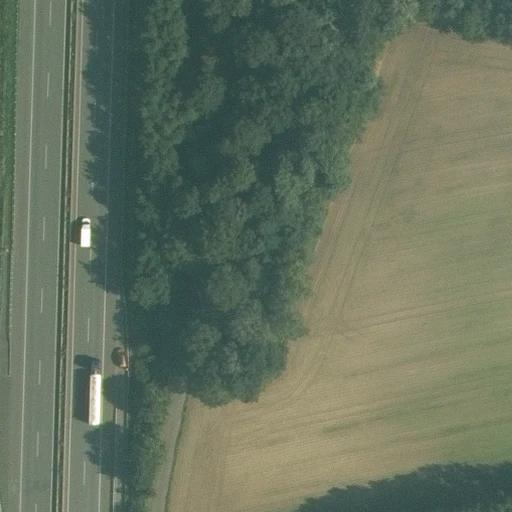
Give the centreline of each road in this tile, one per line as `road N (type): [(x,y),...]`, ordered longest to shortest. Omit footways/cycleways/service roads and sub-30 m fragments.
road 1 (unclassified): [(268,0),(212,205),(158,511)]
road 2 (motorway): [(55,0),(37,511)]
road 3 (motorway): [(81,511),(99,0)]
